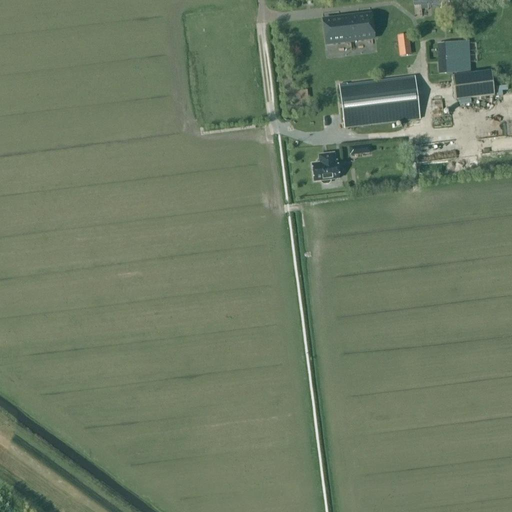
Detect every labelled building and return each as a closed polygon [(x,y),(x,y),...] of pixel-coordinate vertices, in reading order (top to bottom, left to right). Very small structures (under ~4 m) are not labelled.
[(413,0),(414,5),(421,5),(421,9),(441,8),(441,3),(446,3),(448,3),(448,0),(413,0)] [(327,44),(374,39),(371,15),(323,21),(326,45),(327,44)] [(408,37),(398,38),(400,52),(409,51),(408,37)] [(443,75),(470,74),(468,43),(459,44),(442,45),(442,52),(443,75)] [(454,101),(494,96),(491,72),(451,77),(454,101)] [(340,86),(345,129),(419,120),(414,77),(340,86)] [(308,100),(307,90),(299,91),(300,101),(308,100)] [(479,122),(481,139),(511,135),(511,117),(510,118),(509,112),(489,114),(490,121),(479,122)] [(369,146),(349,148),(350,155),(370,153),(369,146)] [(328,184),(330,182),(330,180),(339,179),(337,162),(335,162),(334,154),(319,156),(319,161),(321,161),(321,164),(312,165),(314,182),(321,181),(322,183),(323,185),(328,184)]
